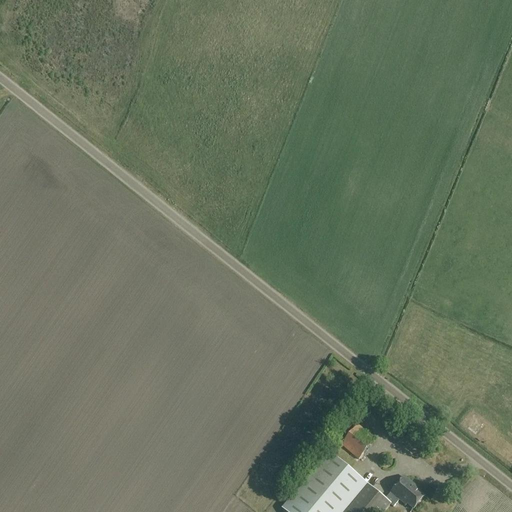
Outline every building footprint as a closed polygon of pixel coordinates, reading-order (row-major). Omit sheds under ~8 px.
[(345,315),(342,318),(355,330),(357,328),(345,315)] [(351,344),(359,336),(352,329),(344,337),(351,344)] [(458,427),(511,463),(511,443),(500,435),(503,430),(470,408),(458,427)] [(358,427),(342,446),(359,461),(376,442),(358,427)] [(378,459),(388,465),(394,456),(384,450),(378,459)] [(385,499),(330,454),(283,510),(284,511),(385,511),(392,505),(394,507),(399,501),(406,506),(407,504),(414,510),(424,497),(413,487),(415,485),(404,476),(385,499)] [(362,460),(366,465),(371,462),(367,456),(362,460)]
